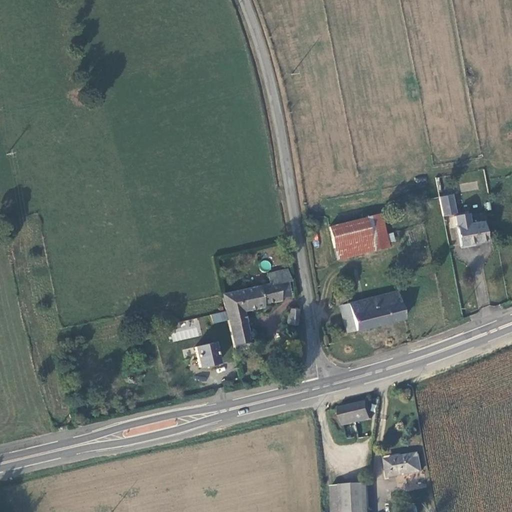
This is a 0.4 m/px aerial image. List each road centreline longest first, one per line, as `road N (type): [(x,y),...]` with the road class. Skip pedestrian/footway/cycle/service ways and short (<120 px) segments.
road 1 (unclassified): [(318,386),(296,216),(262,55),(242,0)]
road 2 (secondary): [(0,463),(318,386)]
road 3 (secondary): [(318,386),(511,324)]
